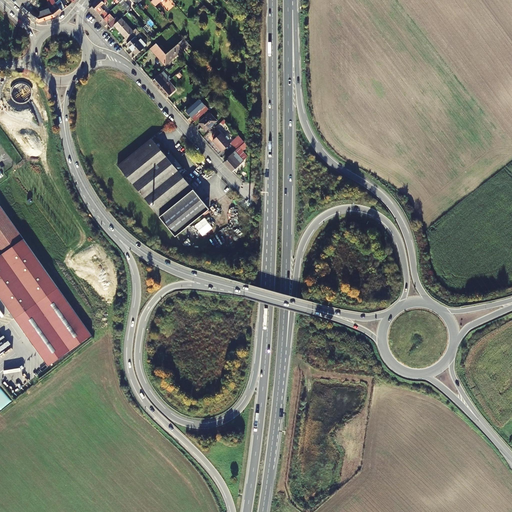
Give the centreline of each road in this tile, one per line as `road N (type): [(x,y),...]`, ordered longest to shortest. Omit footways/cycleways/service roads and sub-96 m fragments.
road 1 (trunk): [(91,198),(132,264),(128,362),(139,394),(208,467),(230,511)]
road 2 (trunk): [(268,330),(238,410),(214,424),(168,414),(137,360),(149,312),(167,289),(223,282)]
road 3 (trunk): [(432,304),(415,278),(397,213),(307,131),(287,9)]
road 4 (trunk): [(282,347),(287,9)]
road 5 (trunk): [(272,0),(268,330)]
road 6 (trunk): [(282,347),(302,242),(331,211),(370,211),(394,231),(407,281),(400,306)]
road 7 (residential): [(116,60),(246,195)]
road 8 (trunk): [(268,330),(246,511)]
road 9 (trunk): [(262,511),(282,347)]
road 10 (secondary): [(91,198),(159,260),(223,282)]
road 11 (unknown): [(186,128),(177,148),(222,208),(214,234)]
